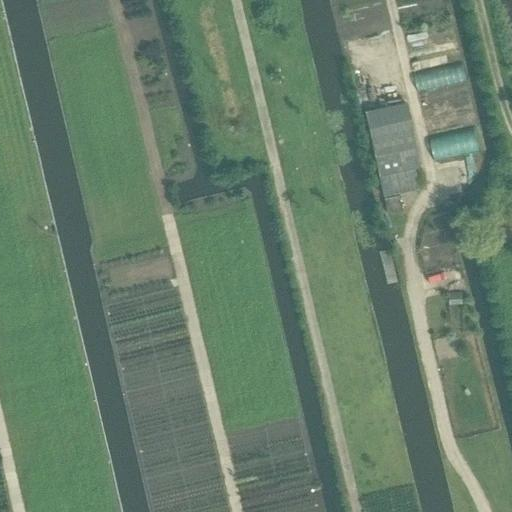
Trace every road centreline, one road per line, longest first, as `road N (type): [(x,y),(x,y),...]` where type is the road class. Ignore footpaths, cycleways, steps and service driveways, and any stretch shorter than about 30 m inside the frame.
road 1 (track): [(465,511),(398,224),(432,197),(385,0)]
road 2 (track): [(230,511),(107,0)]
road 3 (track): [(350,511),(229,0)]
road 4 (track): [(511,138),(479,0)]
road 5 (track): [(511,330),(493,252),(511,216)]
